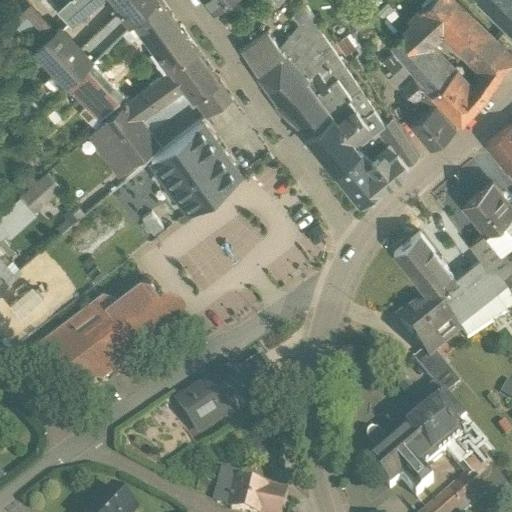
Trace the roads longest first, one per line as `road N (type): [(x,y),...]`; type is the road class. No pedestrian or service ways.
road 1 (residential): [(74,450),(311,292),(333,291)]
road 2 (residential): [(357,243),(192,0)]
road 3 (tertiary): [(328,511),(307,413),(333,291)]
road 4 (tertiary): [(357,243),(511,92)]
road 5 (residential): [(74,450),(198,511)]
